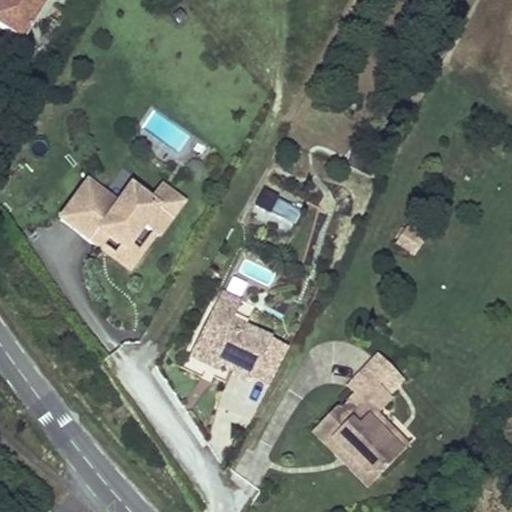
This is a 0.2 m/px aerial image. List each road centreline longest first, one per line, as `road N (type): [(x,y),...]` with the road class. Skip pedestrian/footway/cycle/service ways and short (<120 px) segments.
road 1 (unknown): [(213,511),(204,479),(59,246)]
road 2 (tertiary): [(0,343),(131,511)]
road 3 (unknown): [(259,511),(312,418),(341,382),(367,371)]
